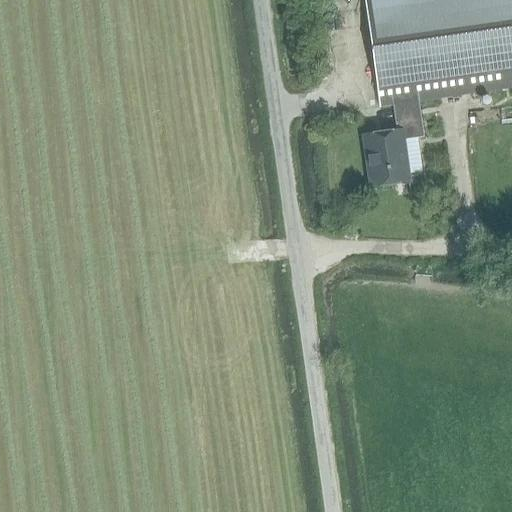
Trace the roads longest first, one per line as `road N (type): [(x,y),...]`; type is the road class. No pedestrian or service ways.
road 1 (tertiary): [(332,511),(259,0)]
road 2 (track): [(511,258),(354,248),(295,256)]
